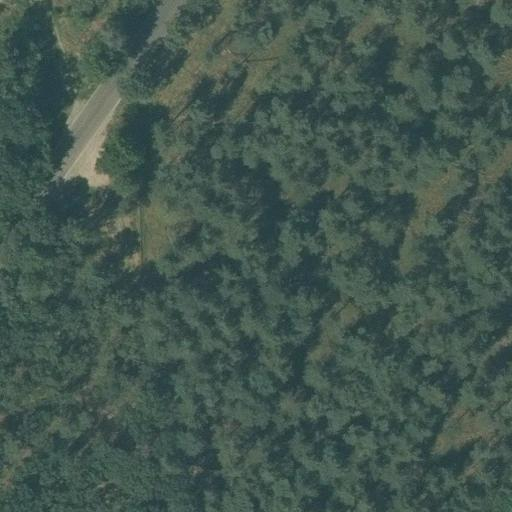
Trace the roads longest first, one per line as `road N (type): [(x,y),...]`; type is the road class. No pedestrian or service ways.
road 1 (unclassified): [(0,245),(172,0)]
road 2 (track): [(38,0),(80,131)]
